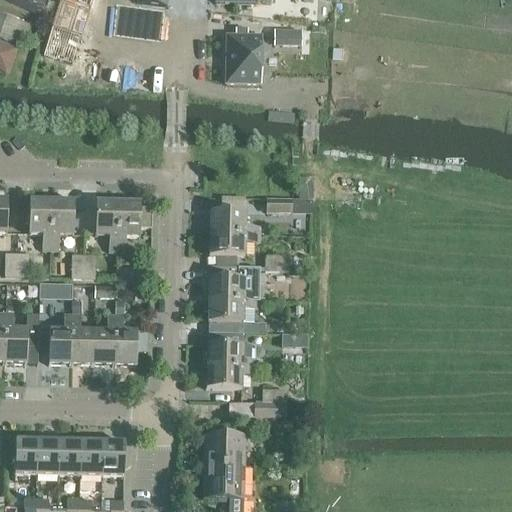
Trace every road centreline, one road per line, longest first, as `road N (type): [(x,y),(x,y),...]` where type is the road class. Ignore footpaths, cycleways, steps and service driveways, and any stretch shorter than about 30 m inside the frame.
road 1 (residential): [(166,416),(174,178)]
road 2 (residential): [(174,178),(0,173)]
road 3 (residential): [(0,414),(166,416)]
